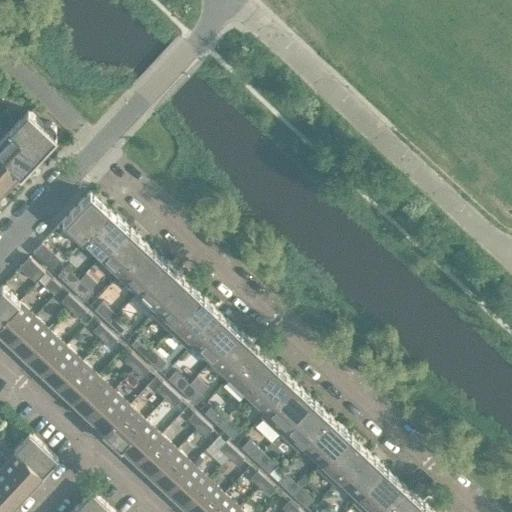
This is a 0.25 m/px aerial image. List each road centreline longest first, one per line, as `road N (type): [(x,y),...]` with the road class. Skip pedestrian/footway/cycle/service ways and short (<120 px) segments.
road 1 (residential): [(480,511),(96,148)]
road 2 (residential): [(233,0),(511,255)]
road 3 (residential): [(96,148),(232,0)]
road 4 (residential): [(0,254),(96,148)]
road 5 (residential): [(94,447),(0,359)]
